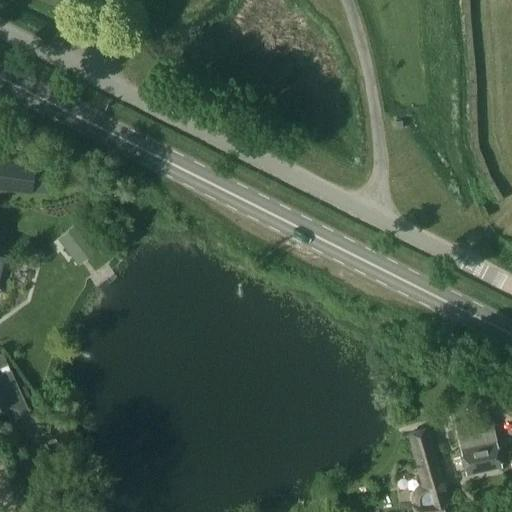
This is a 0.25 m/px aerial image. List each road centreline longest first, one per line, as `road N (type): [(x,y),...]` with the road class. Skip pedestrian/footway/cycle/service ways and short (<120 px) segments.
road 1 (primary): [(511,337),(0,79)]
road 2 (unclassified): [(511,289),(0,31)]
